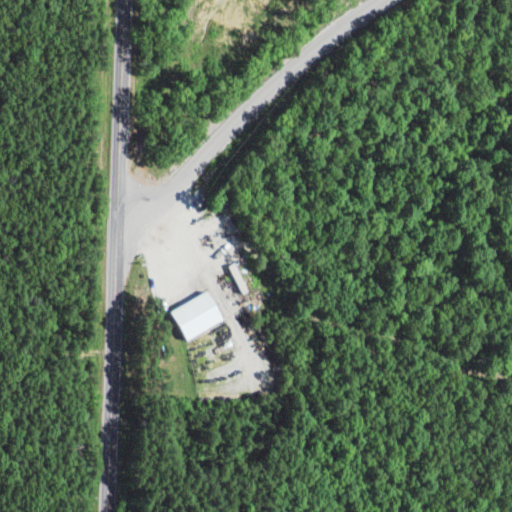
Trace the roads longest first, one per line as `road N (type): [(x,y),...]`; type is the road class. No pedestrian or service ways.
road 1 (secondary): [(114,511),(131,0)]
road 2 (residential): [(380,0),(126,229)]
